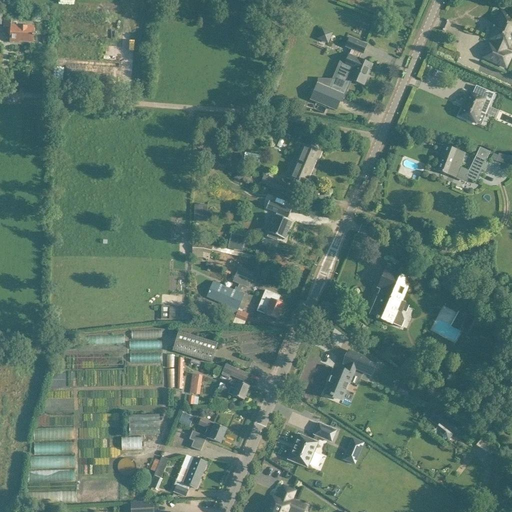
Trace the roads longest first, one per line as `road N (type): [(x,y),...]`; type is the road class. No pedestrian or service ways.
road 1 (tertiary): [(223,511),(380,136)]
road 2 (unclassified): [(0,95),(223,110),(380,136)]
road 3 (tertiary): [(380,136),(437,0)]
